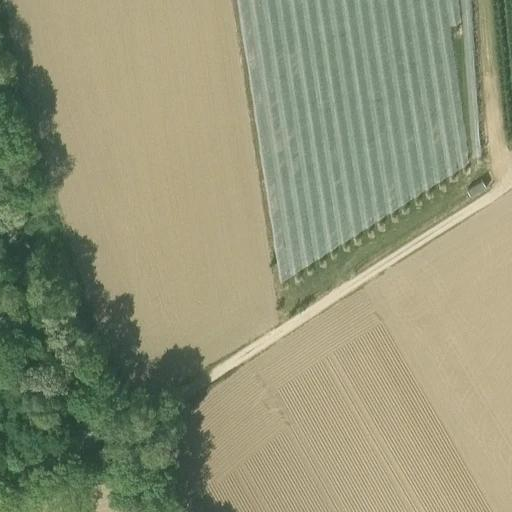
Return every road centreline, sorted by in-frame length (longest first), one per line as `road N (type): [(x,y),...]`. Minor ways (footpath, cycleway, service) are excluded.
road 1 (track): [(117,431),(511,179)]
road 2 (unclassified): [(117,431),(62,348),(0,194)]
road 3 (unclassified): [(0,475),(117,431)]
